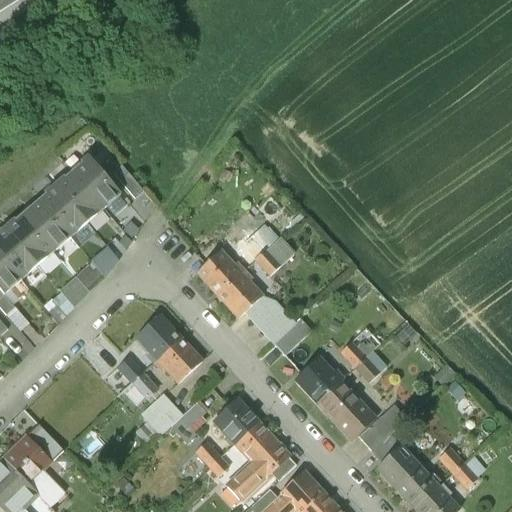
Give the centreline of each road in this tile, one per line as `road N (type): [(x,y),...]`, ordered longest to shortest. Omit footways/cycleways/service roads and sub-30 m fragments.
road 1 (residential): [(376,511),(144,258)]
road 2 (track): [(354,0),(251,80),(159,218)]
road 3 (residential): [(0,400),(144,258)]
